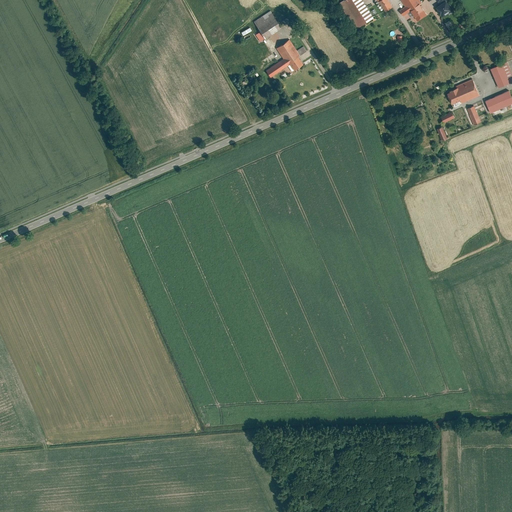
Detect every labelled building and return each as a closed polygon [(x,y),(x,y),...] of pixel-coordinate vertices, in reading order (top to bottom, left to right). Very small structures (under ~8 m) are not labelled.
[(361,0),(343,0),(338,4),(355,31),(373,19),(361,0)] [(375,0),(384,13),(393,8),(387,0),(375,0)] [(398,0),(405,8),(400,11),(404,16),(409,12),(417,23),(426,16),(419,5),(424,1),(423,0),(398,0)] [(443,0),(435,0),(439,5),(434,9),(441,19),(447,15),(448,17),(453,14),(443,0)] [(270,12),(253,23),(258,31),(253,34),(260,44),(281,30),(270,12)] [(244,35),(253,30),(251,27),(242,32),(244,35)] [(283,60),(265,72),(270,79),(288,66),(292,72),(301,66),(296,58),(305,52),(302,47),(297,51),(289,39),(275,49),(283,60)] [(511,72),(508,62),(491,68),(499,87),(511,82),(511,72)] [(243,77),(248,83),(255,78),(250,72),(243,77)] [(449,92),(447,93),(452,104),(460,100),(462,104),(479,96),(472,81),(449,91),(449,92)] [(511,97),(509,90),(485,100),(491,112),(511,102),(511,97)] [(467,108),(474,124),(481,121),(474,105),(467,108)] [(441,117),(444,123),(455,117),(452,111),(441,117)] [(443,126),(437,129),(442,140),(447,138),(443,126)]
